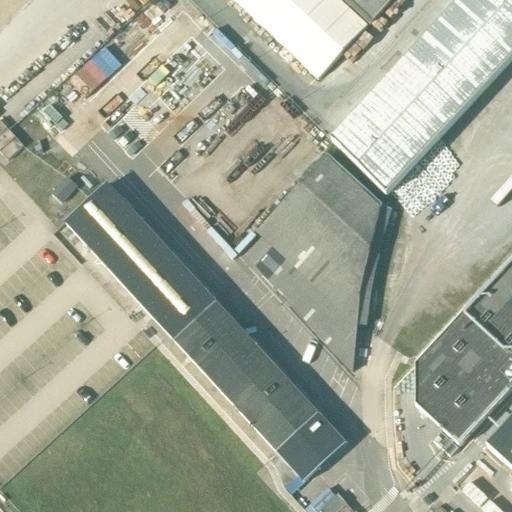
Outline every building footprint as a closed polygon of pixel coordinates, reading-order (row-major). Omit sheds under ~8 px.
[(0,0),(0,23),(2,25),(24,0),(0,0)] [(368,28),(338,0),(232,0),(319,80),(368,28)] [(511,57),(511,0),(456,0),(329,137),(388,194),(511,57)] [(341,0),(371,27),(396,0),(341,0)] [(23,147),(0,122),(0,151),(9,161),(23,147)] [(389,211),(326,155),(253,233),(284,263),(267,282),(352,373),(355,325),(366,325),(373,272),(382,234),(389,211)] [(75,189),(66,178),(49,193),(59,203),(75,189)] [(330,429),(104,184),(63,223),(303,484),(320,471),(347,446),(330,429)] [(511,386),(511,256),(414,363),(415,407),(440,429),(458,445),(511,386)] [(511,422),(488,448),(511,469),(511,422)] [(447,456),(458,445),(440,429),(429,440),(447,456)] [(503,511),(469,479),(458,490),(482,511),(503,511)] [(353,511),(336,492),(316,510),(317,511),(353,511)]
